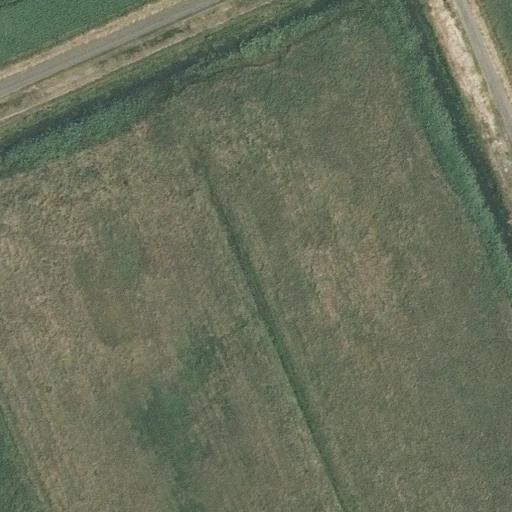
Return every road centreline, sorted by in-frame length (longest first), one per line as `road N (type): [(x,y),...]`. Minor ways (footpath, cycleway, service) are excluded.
road 1 (unclassified): [(0,86),(198,0)]
road 2 (unclassified): [(511,128),(458,0)]
